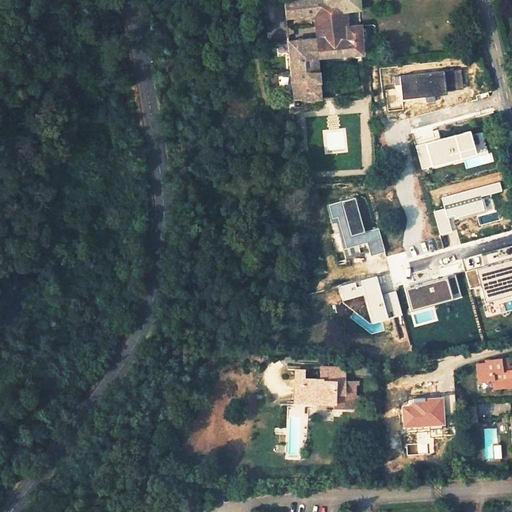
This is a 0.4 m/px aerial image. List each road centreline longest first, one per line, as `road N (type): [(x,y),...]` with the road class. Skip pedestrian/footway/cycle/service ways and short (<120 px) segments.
road 1 (secondary): [(128,0),(157,187),(153,282),(138,330),(12,511)]
road 2 (residential): [(0,304),(37,230),(61,144),(21,0)]
road 3 (residential): [(370,496),(511,486)]
road 4 (residential): [(236,511),(370,496)]
